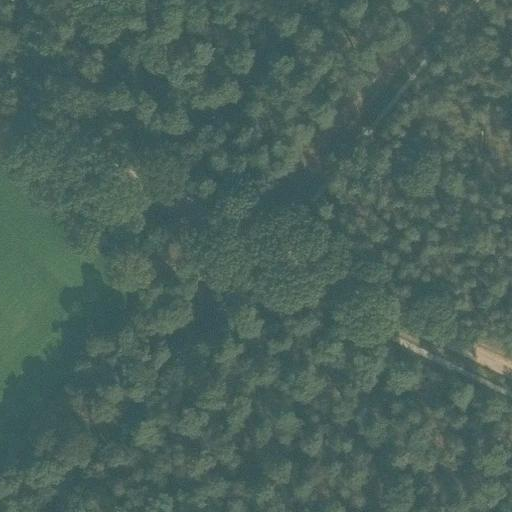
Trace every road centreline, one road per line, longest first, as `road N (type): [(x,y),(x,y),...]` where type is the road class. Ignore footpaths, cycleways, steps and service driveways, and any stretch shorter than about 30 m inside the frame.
road 1 (track): [(255,248),(247,270),(34,511)]
road 2 (track): [(455,0),(255,248)]
road 3 (track): [(511,375),(255,248)]
road 4 (track): [(255,248),(0,124)]
